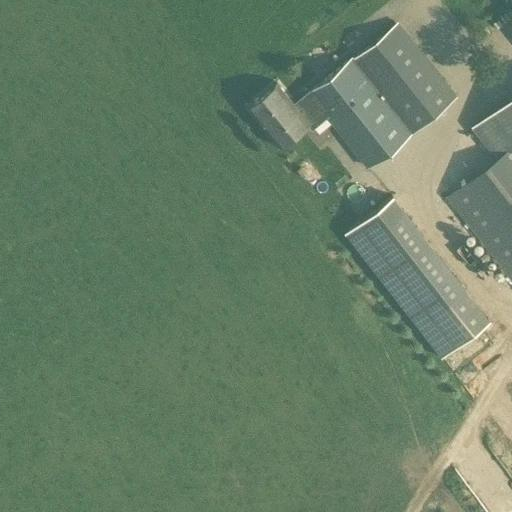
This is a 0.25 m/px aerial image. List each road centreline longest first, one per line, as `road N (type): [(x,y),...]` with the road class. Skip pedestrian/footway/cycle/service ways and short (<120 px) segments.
road 1 (track): [(511,321),(407,172),(479,98),(417,0)]
road 2 (track): [(511,338),(502,371),(412,511)]
